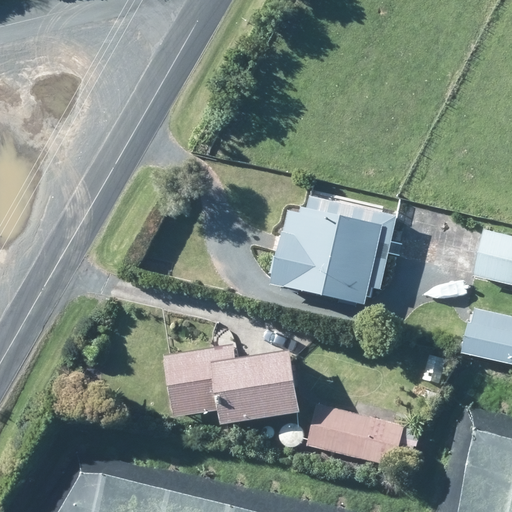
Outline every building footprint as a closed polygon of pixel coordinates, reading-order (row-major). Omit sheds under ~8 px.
[(396,221),(314,203),(311,217),(292,212),(275,288),(376,310),(396,221)] [(511,239),(487,233),(476,280),(511,288),(511,239)] [(511,319),(477,310),(465,356),(511,367),(511,319)] [(296,349),(170,363),(176,420),(223,415),(225,426),(303,417),(296,349)] [(406,429),(320,409),(311,447),(397,468),(406,429)]
